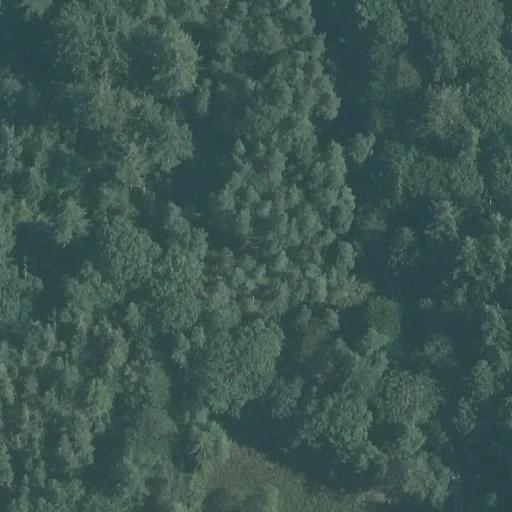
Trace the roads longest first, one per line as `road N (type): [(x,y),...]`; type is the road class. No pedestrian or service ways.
road 1 (track): [(426,9),(428,23),(361,143),(363,215),(452,511)]
road 2 (track): [(297,0),(263,6),(226,28),(206,74),(177,110),(118,107),(19,61),(0,41)]
